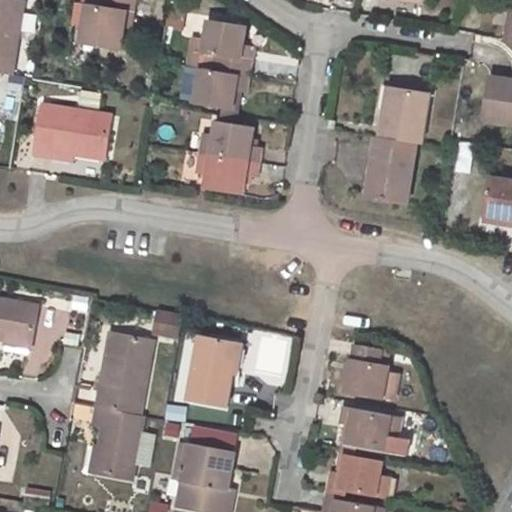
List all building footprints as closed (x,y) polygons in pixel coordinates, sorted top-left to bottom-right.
[(0,0),(0,73),(17,76),(29,1),(21,0),(0,0)] [(91,6),(85,43),(98,45),(123,49),(127,27),(129,12),(136,13),(138,0),(105,0),(104,8),(91,6)] [(172,6),(168,30),(185,33),(189,8),(172,6)] [(134,28),(136,13),(129,12),(127,27),(134,28)] [(249,45),(252,27),(214,21),(211,41),(199,40),(195,67),(255,78),(258,62),(247,60),(249,45)] [(247,60),(258,62),(258,61),(259,54),(260,47),(249,45),(247,60)] [(255,78),(195,67),(192,88),(203,90),(201,105),(239,111),(242,93),(253,94),(255,78)] [(511,80),(491,77),(485,118),(511,123),(511,80)] [(420,142),(427,143),(435,90),(393,83),(384,136),(420,142)] [(117,118),(47,107),(43,135),(39,155),(54,158),(53,160),(77,164),(78,155),(111,160),(117,118)] [(204,154),(265,164),(268,151),(257,149),(260,129),(220,122),(218,137),(207,135),(204,154)] [(377,163),(371,196),(410,202),(420,142),(384,136),(381,135),(380,141),(377,163)] [(265,164),(204,154),(201,174),(212,176),(210,190),(250,196),(251,183),(262,185),(265,164)] [(484,216),(511,220),(511,180),(491,176),(484,216)] [(509,226),(511,226),(511,220),(484,216),(484,221),(509,226)] [(40,306),(0,297),(0,334),(8,336),(34,341),(40,306)] [(186,310),(163,306),(159,328),(182,332),(186,310)] [(108,352),(107,360),(113,361),(118,330),(113,329),(108,352)] [(143,413),(157,337),(118,330),(113,361),(107,360),(101,390),(99,405),(143,413)] [(7,340),(34,345),(34,341),(8,336),(7,340)] [(203,337),(192,400),(231,407),(235,387),(237,372),(242,344),(203,337)] [(350,362),(346,386),(384,394),(384,391),(388,367),(389,361),(382,359),(384,343),(354,338),(350,362)] [(395,393),(399,369),(388,367),(384,391),(395,393)] [(347,444),(384,451),(388,431),(399,433),(402,413),(343,402),(340,418),(351,421),(350,427),(347,444)] [(136,478),(147,414),(143,413),(99,405),(95,422),(105,424),(102,441),(97,471),(136,478)] [(182,437),(186,407),(170,406),(167,436),(182,437)] [(98,440),(93,470),(97,471),(102,441),(98,440)] [(196,444),(184,504),(224,511),(228,511),(229,508),(234,480),(236,470),(239,452),(196,444)] [(328,487),(388,498),(393,472),(382,470),(384,451),(347,444),(343,468),(333,467),(328,487)] [(236,510),(242,481),(234,480),(229,508),(236,510)] [(335,511),(385,511),(388,498),(328,487),(325,508),(336,510),(335,511)] [(43,505),(51,506),(53,493),(28,489),(26,502),(43,505)] [(150,503),(149,511),(166,511),(167,504),(150,503)]
